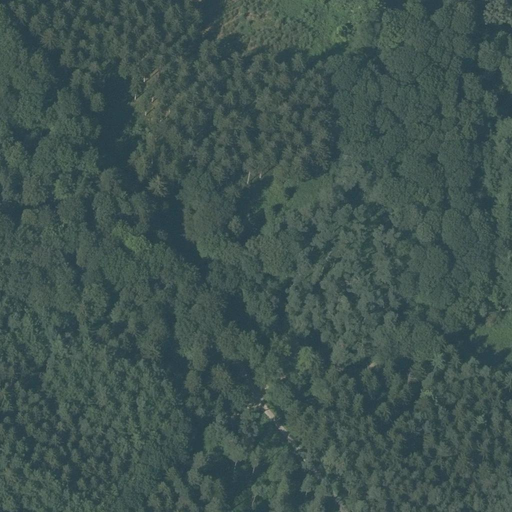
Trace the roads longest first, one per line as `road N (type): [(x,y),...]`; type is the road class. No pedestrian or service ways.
road 1 (track): [(255,396),(173,246),(49,73),(0,28)]
road 2 (unknown): [(425,0),(393,207),(399,306),(392,342),(374,372)]
road 3 (unknown): [(255,396),(144,511)]
road 4 (unknown): [(511,309),(482,314),(374,372)]
road 5 (track): [(342,511),(255,396)]
road 6 (unknown): [(374,372),(301,374),(255,396)]
